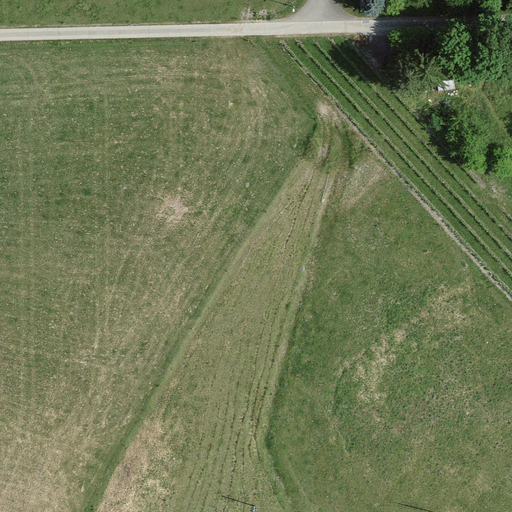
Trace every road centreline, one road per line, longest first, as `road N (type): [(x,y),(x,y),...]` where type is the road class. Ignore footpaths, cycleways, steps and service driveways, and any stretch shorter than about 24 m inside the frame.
road 1 (residential): [(0,33),(316,27)]
road 2 (residential): [(316,27),(511,24)]
